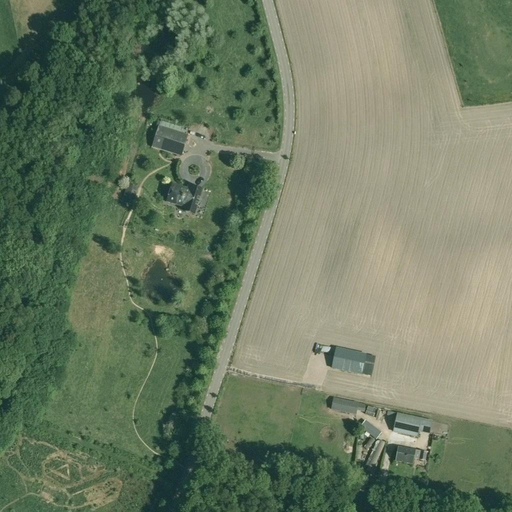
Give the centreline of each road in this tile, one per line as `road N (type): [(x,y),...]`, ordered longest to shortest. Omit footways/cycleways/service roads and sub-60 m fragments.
road 1 (unclassified): [(191,465),(288,138),(286,77),(266,0)]
road 2 (unclassified): [(441,511),(191,465)]
road 3 (track): [(184,484),(0,411)]
